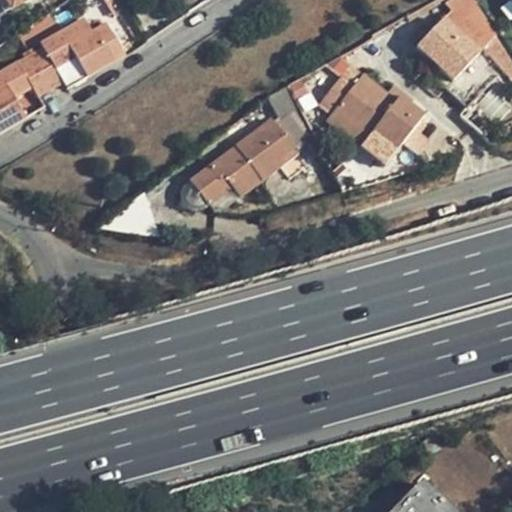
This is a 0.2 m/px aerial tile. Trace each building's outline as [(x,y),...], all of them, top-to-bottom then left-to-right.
[(2,0),(10,13),(32,0),(2,0)] [(414,48),(427,60),(438,71),(451,83),(474,57),(484,47),(495,35),(478,8),(468,0),(452,0),(442,7),(446,13),(414,48)] [(114,65),(95,34),(92,36),(84,23),(42,46),(48,57),(58,72),(74,63),(86,83),(114,65)] [(106,27),(95,34),(114,65),(125,59),(106,27)] [(511,79),(511,61),(495,35),(484,47),(505,83),(511,79)] [(48,57),(35,64),(53,94),(66,88),(58,72),(48,57)] [(438,96),(459,114),(494,77),(474,57),(451,83),(438,96)] [(433,76),(438,71),(427,60),(422,66),(433,76)] [(53,94),(35,64),(23,72),(32,90),(39,101),(53,94)] [(0,137),(25,122),(14,101),(32,90),(23,72),(18,66),(0,76),(0,137)] [(395,102),(385,95),(361,75),(352,85),(339,76),(317,104),(329,114),(323,122),(358,147),(371,131),(397,150),(422,117),(398,98),(395,102)] [(296,107),(286,87),(267,98),(265,100),(278,121),(292,110),(296,107)] [(392,87),(385,95),(395,102),(398,98),(401,93),(392,87)] [(278,121),(274,124),(292,148),(310,134),(292,110),(278,121)] [(292,148),(274,124),(270,119),(233,148),(259,182),(297,154),(292,148)] [(259,182),(233,148),(188,183),(207,207),(230,191),(238,199),(259,182)] [(438,448),(432,439),(421,444),(426,454),(438,448)] [(448,511),(419,485),(392,511),(448,511)]
